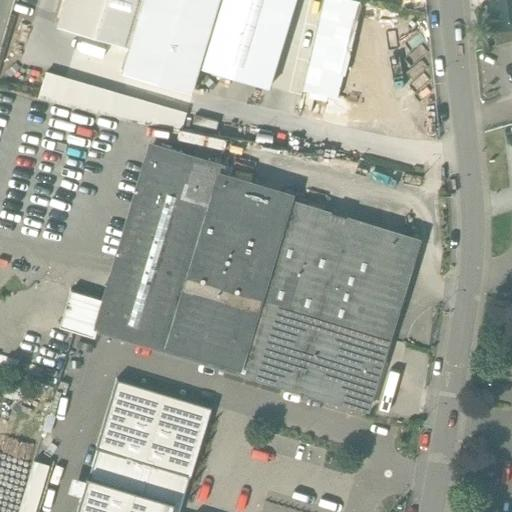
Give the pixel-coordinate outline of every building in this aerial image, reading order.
[(67,0),(59,28),(129,49),(122,73),(192,94),(219,0),(67,0)] [(320,0),(301,97),(335,104),(355,0),(320,0)] [(511,0),(488,0),(492,29),(511,26),(511,0)] [(511,26),(492,29),(494,47),(511,41),(511,26)] [(115,95),(45,75),(38,100),(81,112),(108,118),(115,95)] [(185,115),(115,95),(108,118),(180,131),(185,115)] [(151,146),(96,331),(235,372),(255,308),(187,288),(221,175),(223,169),(214,166),(215,165),(151,146)] [(221,175),(187,288),(255,308),(257,300),(386,338),(416,241),(287,202),(289,196),(221,175)] [(386,338),(257,300),(255,308),(235,372),(365,411),(386,338)] [(187,511),(217,411),(119,382),(80,511),(187,511)] [(29,511),(41,461),(22,456),(9,511),(29,511)] [(511,511),(511,497),(492,497),(491,511),(511,511)]
